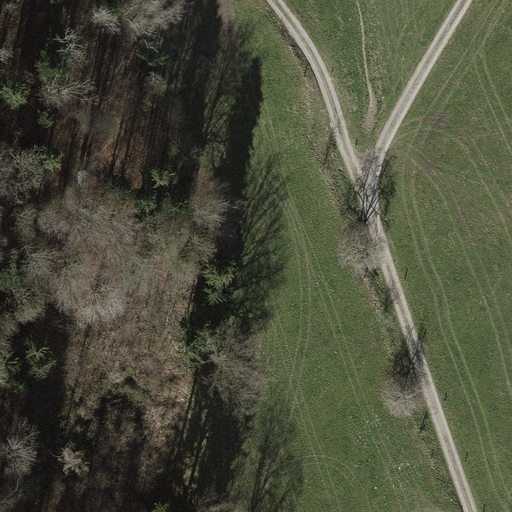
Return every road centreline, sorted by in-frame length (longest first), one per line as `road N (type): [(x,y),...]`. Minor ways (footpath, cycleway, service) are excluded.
road 1 (track): [(466,511),(365,202),(294,30),(269,0)]
road 2 (track): [(365,202),(470,0)]
